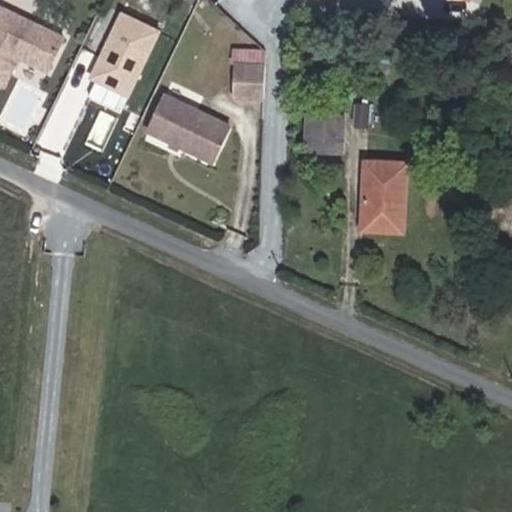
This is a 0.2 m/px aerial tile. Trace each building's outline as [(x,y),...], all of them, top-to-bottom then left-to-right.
[(126,8),(88,93),(129,110),(166,25),(126,8)] [(50,93),(65,59),(2,30),(0,34),(0,105),(7,108),(20,80),(50,93)] [(266,78),(266,63),(235,62),(235,77),(266,78)] [(265,110),(266,78),(235,77),(233,109),(265,110)] [(212,181),(228,145),(163,115),(147,152),(212,181)] [(340,154),(340,149),(342,118),(312,115),(309,152),(340,154)] [(359,232),(399,233),(403,176),(362,174),(359,232)]
